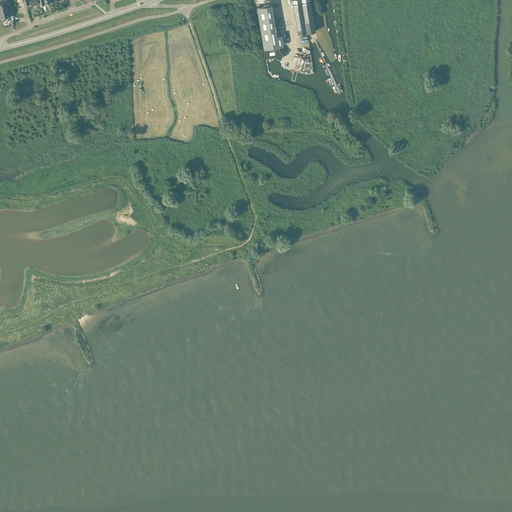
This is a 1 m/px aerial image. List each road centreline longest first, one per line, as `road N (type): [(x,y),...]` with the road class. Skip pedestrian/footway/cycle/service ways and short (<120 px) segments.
road 1 (track): [(214,254),(255,236),(219,117)]
road 2 (tertiary): [(0,48),(157,0)]
road 3 (track): [(339,134),(219,117)]
